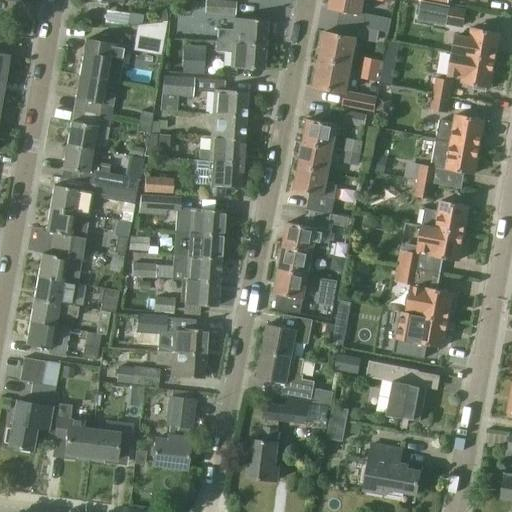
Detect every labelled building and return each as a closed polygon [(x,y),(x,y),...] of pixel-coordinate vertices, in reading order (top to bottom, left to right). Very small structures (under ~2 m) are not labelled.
[(205,0),(204,12),(235,15),(236,2),(215,0),(205,0)] [(363,0),(331,0),(329,8),(360,14),(363,0)] [(463,27),(465,17),(466,11),(450,8),(447,24),(463,27)] [(106,9),(105,22),(142,25),(143,13),(106,9)] [(365,13),(363,27),(388,32),(391,18),(365,13)] [(218,29),(217,42),(265,45),(267,21),(233,18),(232,30),(218,29)] [(495,61),(500,33),(498,33),(499,27),(485,24),(484,31),(473,28),(471,39),(457,36),(454,53),(495,61)] [(326,32),(320,59),(350,65),(356,38),(326,32)] [(163,40),(136,35),(133,50),(161,55),(163,40)] [(122,60),(127,61),(129,48),(85,40),(83,54),(82,54),(78,77),(104,81),(104,80),(118,83),(122,60)] [(265,45),(217,42),(216,51),(231,52),(230,67),(264,69),(265,45)] [(183,50),(182,69),(182,73),(204,74),(204,70),(205,51),(183,50)] [(490,88),(495,61),(454,53),(453,52),(448,75),(464,78),(463,83),(490,88)] [(364,58),(362,68),(378,70),(380,60),(364,58)] [(345,93),(350,65),(320,59),(314,86),(344,93),(345,93)] [(378,70),(362,68),(361,78),(377,81),(378,70)] [(193,91),(213,92),(213,91),(219,91),(224,92),(224,80),(220,80),(194,78),(194,77),(163,75),(161,95),(173,96),(193,97),(193,91)] [(102,92),(104,81),(78,77),(74,101),(91,104),(89,114),(110,117),(114,94),(102,92)] [(438,78),(435,94),(450,96),(453,81),(438,78)] [(345,93),(344,93),(342,104),(374,111),(377,96),(345,90),(345,93)] [(213,91),(213,92),(212,114),(245,116),(246,93),(219,91),(213,91)] [(447,112),(450,96),(435,94),(432,109),(447,112)] [(345,124),(365,128),(367,114),(347,111),(345,124)] [(138,122),(150,124),(152,114),(140,112),(138,122)] [(70,122),(66,146),(91,150),(93,139),(105,142),(110,117),(89,114),(87,125),(70,122)] [(212,114),(210,138),(243,141),(245,116),(212,114)] [(442,120),(439,139),(480,147),(485,120),(457,115),(456,123),(442,120)] [(308,119),(304,143),(333,148),(337,124),(308,119)] [(150,124),(138,122),(137,132),(148,134),(150,124)] [(199,150),(198,162),(241,165),(243,141),(210,138),(209,151),(199,150)] [(347,138),(344,150),(361,154),(363,141),(347,138)] [(475,174),(480,147),(439,139),(434,167),(437,168),(447,169),(475,174)] [(304,143),(299,166),(328,172),(333,148),(304,143)] [(81,172),(80,181),(106,186),(106,187),(127,191),(130,177),(108,173),(110,165),(97,163),(99,152),(91,150),(66,146),(62,169),(81,172)] [(359,165),(361,154),(344,150),(344,152),(346,153),(344,162),(359,165)] [(224,197),(224,187),(240,188),(241,165),(198,162),(196,161),(196,169),(194,173),(193,181),(195,185),(207,186),(206,196),(224,197)] [(421,165),(419,180),(434,183),(437,168),(434,167),(421,165)] [(307,209),(332,214),(338,185),(326,183),(328,172),(299,166),(295,190),(310,193),(307,209)] [(144,192),(172,194),(173,178),(145,175),(144,192)] [(130,177),(127,191),(137,192),(139,179),(130,177)] [(431,199),(434,183),(419,180),(416,196),(431,199)] [(53,186),(49,209),(74,213),(76,200),(88,203),(90,193),(53,186)] [(135,193),(125,191),(106,187),(103,198),(133,204),(135,193)] [(178,210),(179,210),(180,198),(140,196),(139,208),(178,210)] [(425,227),(436,229),(464,233),(469,206),(441,201),(440,211),(428,209),(425,227)] [(89,216),(74,213),(49,209),(45,232),(57,234),(55,246),(83,251),(89,216)] [(178,210),(176,232),(222,236),(223,211),(190,209),(190,211),(179,210),(178,210)] [(283,246),(312,252),(326,254),(331,231),(329,230),(330,225),(332,215),(332,214),(307,209),(304,225),(288,222),(283,246)] [(332,215),(330,225),(347,228),(349,219),(332,215)] [(459,261),(464,233),(436,229),(425,227),(422,226),(419,247),(417,255),(405,253),(399,252),(397,266),(403,267),(420,270),(437,273),(440,258),(459,261)] [(176,232),(175,256),(220,259),(222,236),(176,232)] [(124,258),(128,238),(118,236),(114,256),(124,258)] [(74,284),(78,262),(81,263),(83,251),(55,246),(53,257),(41,255),(37,277),(74,284)] [(283,246),(279,269),(308,275),(312,252),(283,246)] [(172,279),(185,280),(219,282),(220,259),(175,256),(173,256),(172,279)] [(133,264),(132,277),(155,278),(156,266),(133,264)] [(417,286),(420,270),(403,267),(397,266),(394,281),(400,282),(410,284),(417,286)] [(308,275),(279,269),(274,293),(288,296),(285,311),(300,314),(308,275)] [(417,286),(410,284),(404,312),(421,315),(448,320),(453,293),(435,289),(437,273),(420,270),(417,286)] [(70,306),(74,284),(37,277),(33,300),(70,306)] [(217,308),(219,282),(185,280),(184,306),(217,308)] [(154,312),(173,314),(174,298),(155,297),(154,312)] [(101,299),(99,312),(110,314),(115,315),(117,301),(101,299)] [(70,306),(33,300),(29,323),(54,327),(56,316),(74,319),(76,307),(70,306)] [(106,336),(110,314),(99,312),(95,334),(106,336)] [(136,332),(165,334),(167,316),(138,314),(136,332)] [(443,347),(448,320),(421,315),(415,342),(443,347)] [(67,330),(54,327),(29,323),(25,345),(50,350),(50,355),(63,357),(67,330)] [(269,324),(263,351),(291,357),(294,340),(308,343),(311,333),(269,324)] [(173,328),(171,351),(171,352),(204,355),(206,331),(173,328)] [(96,360),(98,348),(88,346),(86,358),(96,360)] [(171,352),(171,351),(156,350),(155,364),(170,365),(169,377),(203,379),(204,355),(171,352)] [(306,360),(291,357),(263,351),(258,378),(286,383),(284,393),(312,399),(315,382),(302,379),(306,360)] [(335,369),(359,374),(362,358),(338,353),(335,369)] [(23,357),(21,369),(44,372),(45,361),(23,357)] [(387,414),(421,421),(427,387),(417,385),(420,370),(370,360),(367,376),(394,382),(387,414)] [(133,368),(133,370),(118,368),(116,383),(132,385),(158,388),(160,371),(133,368)] [(42,384),(44,372),(21,369),(19,380),(32,382),(42,384)] [(4,443),(7,443),(7,445),(31,449),(37,417),(49,419),(56,387),(42,384),(32,382),(26,414),(14,412),(10,429),(7,429),(4,443)] [(189,429),(189,428),(192,428),(196,399),(168,396),(165,425),(169,426),(168,436),(167,436),(166,439),(154,438),(151,464),(184,468),(187,441),(185,441),(186,429),(189,429)] [(285,405),(265,402),(263,419),(265,419),(264,426),(262,440),(253,439),(248,476),(276,480),(278,466),(273,465),(279,421),(307,424),(310,400),(286,397),(285,405)] [(342,439),(350,408),(335,404),(327,435),(342,439)] [(64,455),(89,458),(92,429),(83,428),(84,421),(71,420),(72,406),(58,405),(54,437),(66,438),(64,455)] [(89,458),(114,460),(116,444),(128,445),(130,427),(116,425),(105,424),(104,430),(92,429),(89,458)] [(401,448),(385,445),(383,461),(377,460),(372,491),(402,496),(403,491),(418,493),(421,470),(407,468),(408,464),(398,462),(401,448)] [(511,477),(504,476),(501,497),(511,498),(511,477)]
